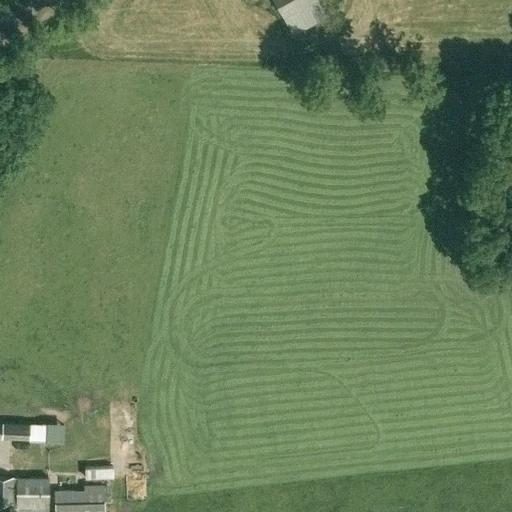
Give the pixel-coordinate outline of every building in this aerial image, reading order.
[(274,0),(284,18),(315,0),(274,0)] [(3,421),(2,439),(30,440),(31,439),(47,440),(47,441),(63,442),(64,422),(47,422),(47,423),(31,423),(31,422),(3,421)] [(91,463),(91,477),(120,476),(119,461),(91,463)] [(0,502),(12,503),(12,511),(11,511),(48,511),(48,508),(50,508),(49,477),(16,476),(16,477),(0,476),(0,502)] [(55,511),(105,511),(104,484),(84,484),(84,489),(55,489),(55,511)]
